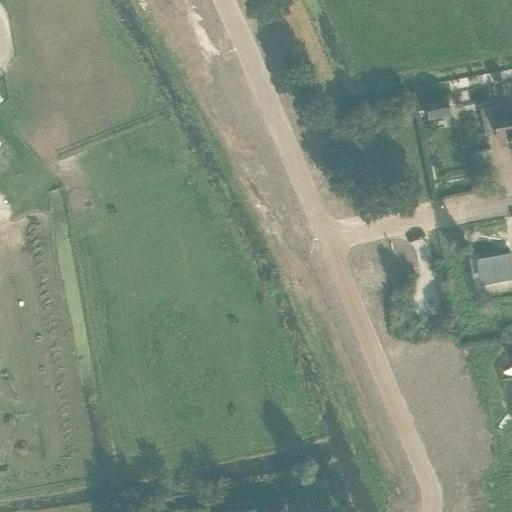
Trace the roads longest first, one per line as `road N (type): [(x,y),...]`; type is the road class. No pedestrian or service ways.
road 1 (residential): [(434,511),(330,242)]
road 2 (unclassified): [(330,242),(222,0)]
road 3 (residential): [(384,230),(511,205)]
